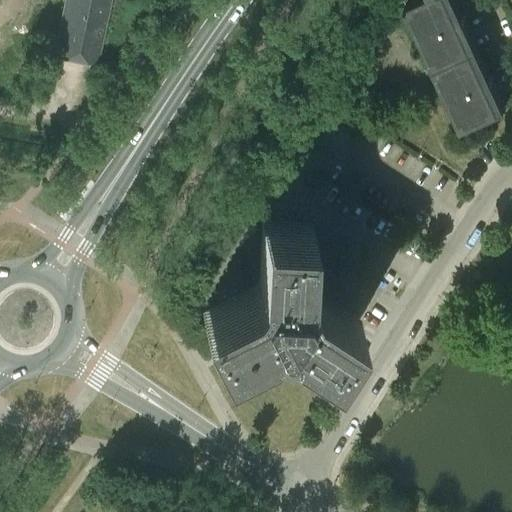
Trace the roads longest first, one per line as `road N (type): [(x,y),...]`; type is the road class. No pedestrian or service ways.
road 1 (residential): [(298,497),(495,189),(511,176)]
road 2 (primary): [(118,177),(237,0)]
road 3 (residential): [(298,497),(164,409)]
road 4 (primary): [(118,177),(37,272)]
road 5 (primary): [(61,288),(118,177)]
